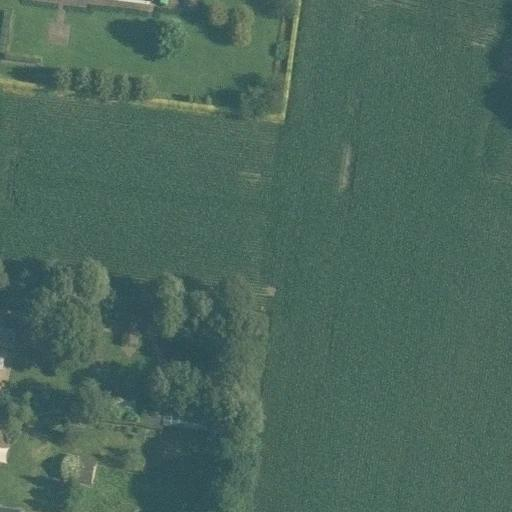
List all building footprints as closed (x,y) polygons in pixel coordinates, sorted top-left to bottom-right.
[(9,283),(6,306),(22,309),(23,306),(62,312),(65,291),(9,283)] [(123,320),(123,346),(139,346),(140,320),(123,320)] [(0,333),(0,351),(13,353),(16,336),(0,333)] [(164,429),(166,416),(144,413),(142,426),(164,429)] [(67,457),(62,479),(92,486),(97,464),(67,457)]
